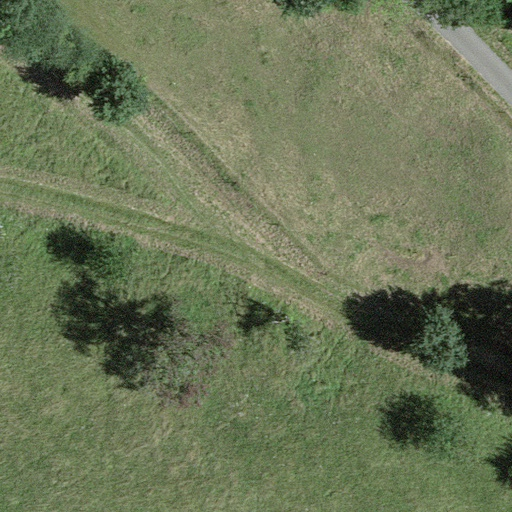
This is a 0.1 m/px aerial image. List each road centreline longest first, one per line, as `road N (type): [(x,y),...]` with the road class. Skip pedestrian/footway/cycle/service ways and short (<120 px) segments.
road 1 (track): [(0,178),(316,292),(511,374)]
road 2 (track): [(0,12),(86,74),(316,292)]
road 3 (track): [(425,0),(511,88)]
